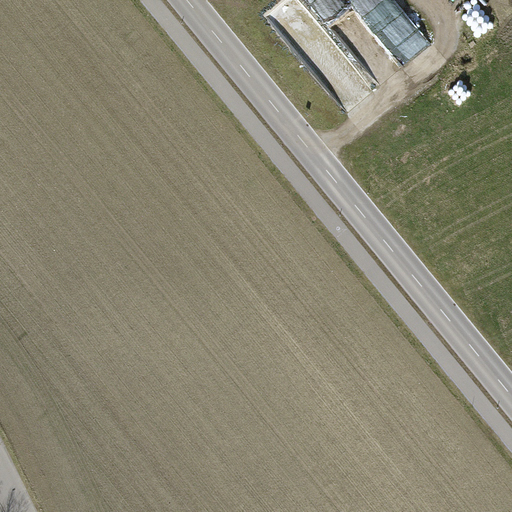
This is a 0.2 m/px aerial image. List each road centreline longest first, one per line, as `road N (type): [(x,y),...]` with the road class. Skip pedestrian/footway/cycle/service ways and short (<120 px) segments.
road 1 (tertiary): [(188,0),(511,399)]
road 2 (track): [(314,156),(439,49),(445,24),(422,0)]
